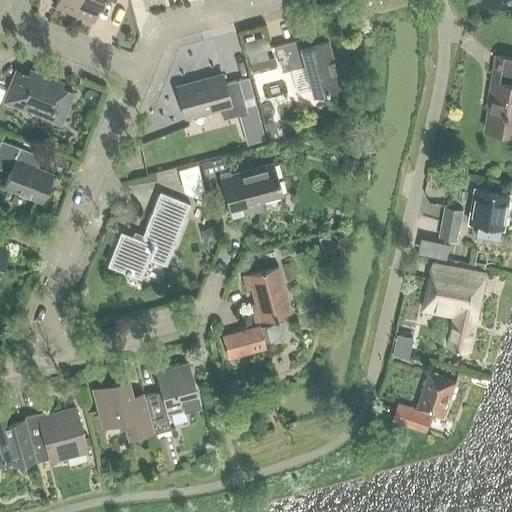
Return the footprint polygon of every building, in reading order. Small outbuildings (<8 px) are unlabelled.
[(56,0),(54,7),(73,14),(79,0),(56,0)] [(79,0),(73,14),(93,22),(101,0),(108,0),(114,2),(115,0),(79,0)] [(336,17),(346,14),(343,6),(334,9),(336,17)] [(310,37),(277,46),(275,46),(282,72),(304,66),(311,91),(324,88),(324,91),(343,86),(335,56),(332,57),(327,40),(318,43),(319,44),(313,46),(310,37)] [(511,131),(511,58),(496,56),(489,97),(492,97),(487,128),(511,131)] [(268,59),(250,63),(253,74),(277,68),(274,57),(268,59)] [(61,124),(73,93),(60,88),(62,83),(29,70),(28,75),(15,70),(3,102),(25,110),(27,106),(49,114),(47,119),(61,124)] [(222,75),(176,87),(180,101),(182,100),(187,117),(220,108),(223,119),(238,115),(247,112),(238,80),(235,81),(225,84),(222,75)] [(248,77),(238,80),(247,112),(256,110),(248,77)] [(247,112),(238,115),(246,144),(264,138),(256,110),(247,112)] [(274,120),(264,123),(269,141),(279,138),(274,120)] [(0,169),(9,173),(3,187),(41,202),(52,174),(28,165),(33,153),(0,140),(0,169)] [(205,178),(214,176),(213,170),(224,167),(222,158),(201,163),(205,178)] [(228,208),(231,218),(245,214),(244,208),(260,204),(259,199),(281,194),(273,164),(230,175),(229,171),(219,173),(228,208)] [(511,195),(509,195),(476,188),(470,223),(505,229),(511,195)] [(159,192),(158,196),(142,235),(135,238),(120,233),(108,265),(125,272),(125,273),(129,274),(129,273),(141,278),(148,259),(166,266),(190,204),(159,192)] [(463,210),(445,206),(439,238),(456,241),(463,210)] [(213,227),(200,230),(204,243),(216,239),(213,227)] [(433,263),(432,268),(423,310),(454,316),(449,344),(471,349),(486,274),(433,263)] [(269,341),(270,343),(272,341),(274,341),(275,340),(277,338),(279,336),(280,335),(281,333),(282,331),(282,328),(283,326),(283,323),(282,320),(279,321),(277,316),(290,313),(277,265),(242,275),(246,290),(250,289),(254,303),(250,304),(255,322),(264,320),(265,326),(260,327),(259,326),(221,336),(228,358),(265,348),(264,343),(269,341)] [(398,334),(393,354),(409,358),(414,338),(398,334)] [(154,434),(170,429),(166,414),(200,405),(188,363),(154,372),(160,392),(144,396),(154,434)] [(429,373),(417,408),(399,402),(393,419),(427,431),(433,414),(444,417),(456,382),(429,373)] [(237,379),(229,382),(233,398),(241,396),(237,379)] [(128,438),(152,432),(142,394),(128,397),(123,380),(98,387),(101,400),(96,401),(102,427),(118,423),(119,428),(125,427),(128,438)] [(24,416),(36,462),(49,458),(49,460),(87,450),(75,407),(38,417),(37,413),(24,416)] [(20,464),(36,459),(24,417),(8,422),(6,412),(0,413),(0,459),(17,455),(20,464)] [(166,435),(157,437),(166,468),(175,465),(166,435)]
